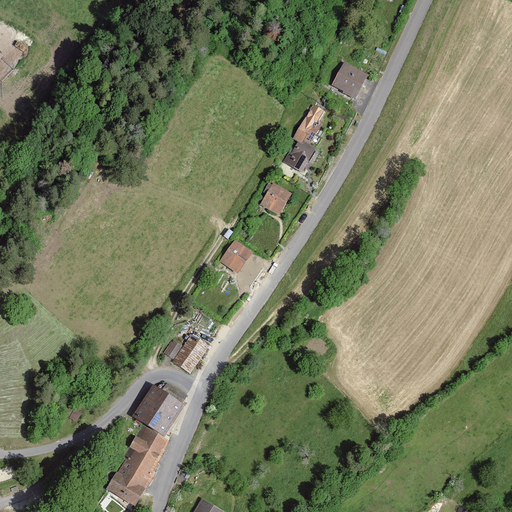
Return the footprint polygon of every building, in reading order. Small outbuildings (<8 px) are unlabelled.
[(370,78),(346,65),(333,88),(357,101),(370,78)] [(296,142),(299,143),(313,147),(321,132),(318,130),(327,113),(315,106),(296,142)] [(313,147),(299,143),(286,165),(304,175),(319,150),(313,147)] [(275,185),(262,206),(282,218),(294,197),(275,185)] [(222,262),(240,276),(256,256),(238,242),(222,262)] [(184,347),(176,342),(168,355),(176,360),(173,364),(191,376),(210,348),(192,336),(184,347)] [(145,427),(167,440),(189,408),(156,386),(134,420),(145,427)] [(171,442),(167,440),(145,427),(107,493),(138,511),(147,495),(157,476),(155,474),(171,442)] [(196,511),(221,511),(203,501),(196,511)]
